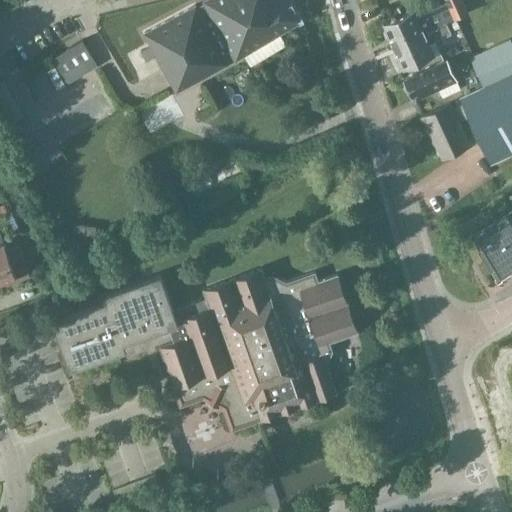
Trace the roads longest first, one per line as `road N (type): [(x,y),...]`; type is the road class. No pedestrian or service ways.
road 1 (tertiary): [(442,353),(342,0)]
road 2 (tertiary): [(479,472),(442,353)]
